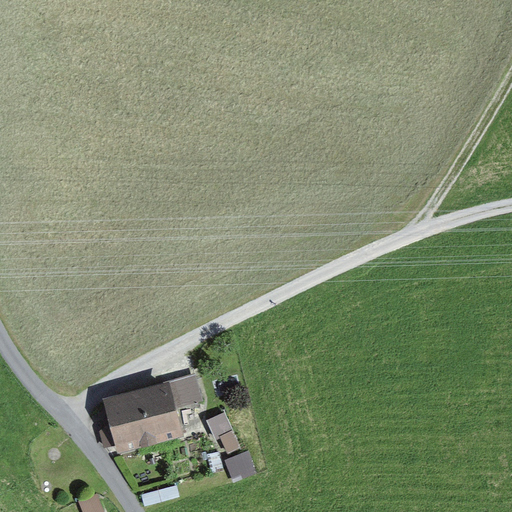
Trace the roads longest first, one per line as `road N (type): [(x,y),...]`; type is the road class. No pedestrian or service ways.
road 1 (track): [(60,416),(399,237),(511,205)]
road 2 (unclassified): [(0,338),(132,511)]
